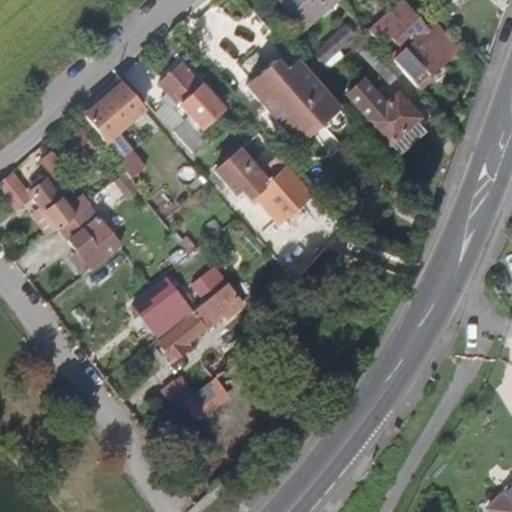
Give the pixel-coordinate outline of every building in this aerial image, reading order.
[(339,2),(337,0),(277,0),(304,31),(339,2)] [(456,54),(433,27),(424,34),(400,6),(383,20),(388,26),(380,33),(399,54),(391,61),(410,83),(422,74),(427,80),(456,54)] [(388,26),(383,20),(375,27),(380,33),(388,26)] [(322,67),(352,37),(342,27),(312,56),(322,67)] [(399,76),(370,43),(359,52),(388,86),(399,76)] [(296,150),(339,112),(315,85),(296,64),(282,77),(272,66),(244,90),(296,150)] [(221,112),(182,67),(159,86),(198,132),(221,112)] [(416,123),(420,120),(398,95),(384,108),(362,82),(345,97),(389,147),(416,123)] [(104,144),(142,111),(122,89),(85,122),(104,144)] [(416,123),(389,147),(398,157),(425,134),(416,123)] [(205,149),(186,127),(175,137),(194,159),(205,149)] [(55,175),(65,166),(50,150),(40,159),(55,175)] [(146,171),(133,155),(120,165),(128,175),(133,182),(146,171)] [(268,187),(240,155),(215,177),(235,200),(243,192),(276,229),(310,198),(279,162),(269,170),(278,179),(268,187)] [(36,200),(17,174),(0,188),(20,215),(35,204),(42,213),(33,220),(48,240),(61,231),(75,220),(77,219),(53,187),(36,200)] [(96,248),(75,220),(61,231),(69,242),(77,254),(91,274),(122,251),(116,243),(109,248),(104,242),(96,248)] [(77,254),(69,242),(58,250),(67,262),(77,254)] [(207,303),(229,286),(216,269),(194,287),(207,303)] [(161,340),(184,321),(158,289),(135,307),(161,340)] [(185,349),(227,316),(230,320),(245,309),(231,290),(160,346),(174,364),(188,353),(185,349)] [(196,419),(222,396),(210,382),(183,405),(196,419)] [(233,402),(205,418),(219,443),(248,427),(233,402)] [(511,511),(511,492),(488,511),(511,511)]
